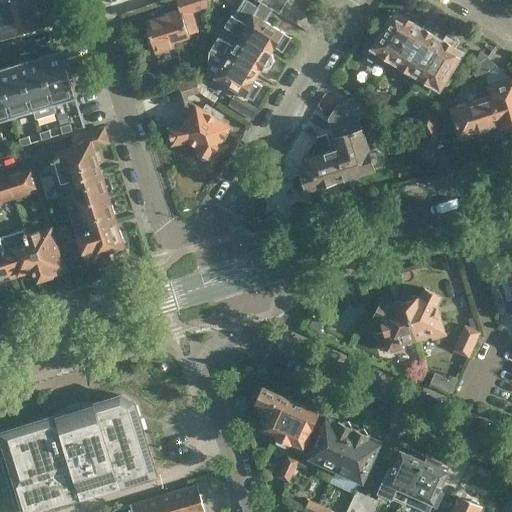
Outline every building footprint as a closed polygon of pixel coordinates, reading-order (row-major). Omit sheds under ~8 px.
[(0,0),(0,35),(29,26),(26,17),(24,17),(24,16),(43,10),(42,10),(39,0),(0,0)] [(146,22),(156,52),(175,46),(174,41),(190,36),(190,34),(199,31),(193,12),(209,6),(210,0),(176,0),(181,11),(146,22)] [(259,0),(281,13),(289,0),(259,0)] [(233,14),(227,25),(272,52),(275,47),(284,51),(293,37),(266,20),(269,13),(249,1),(238,18),(233,14)] [(319,8),(311,3),(305,14),(314,18),(319,8)] [(404,15),(396,10),(370,53),(369,59),(375,62),(380,59),(391,66),(394,61),(417,23),(416,22),(417,21),(417,17),(409,12),(405,13),(404,15)] [(442,28),(429,20),(424,27),(417,23),(394,61),(400,65),(396,71),(408,79),(412,72),(419,76),(442,38),(438,35),(442,28)] [(462,40),(449,32),(445,39),(442,38),(419,76),(420,77),(417,83),(428,91),(432,84),(442,90),(466,52),(458,48),(462,40)] [(220,36),(214,46),(259,73),(263,66),(266,68),(272,67),(276,61),(274,54),(242,35),(235,46),(220,36)] [(259,73),(214,46),(211,50),(209,71),(255,100),(263,85),(255,79),(259,73)] [(469,68),(473,71),(490,57),(489,55),(481,50),(476,57),(475,57),(469,68)] [(39,57),(39,59),(53,103),(75,96),(61,52),(52,55),(51,53),(39,57)] [(511,78),(499,67),(490,57),(473,71),(481,82),(486,78),(491,97),(500,124),(501,128),(511,124),(511,78)] [(31,59),(18,63),(19,65),(32,109),(35,119),(56,113),(53,103),(39,59),(31,62),(31,59)] [(10,66),(0,68),(0,77),(12,116),(32,109),(19,65),(11,68),(10,66)] [(0,119),(12,116),(0,77),(0,119)] [(177,86),(181,102),(183,109),(191,114),(186,123),(169,127),(173,145),(188,141),(197,147),(195,150),(199,153),(199,156),(205,160),(209,158),(211,159),(230,127),(216,118),(220,113),(212,108),(216,102),(201,92),(202,85),(200,78),(177,86)] [(349,103),(335,107),(330,118),(339,149),(338,149),(347,178),(375,169),(374,168),(383,166),(385,161),(383,154),(379,151),(371,154),(359,118),(373,113),(355,96),(348,99),(349,103)] [(500,124),(491,97),(454,108),(463,141),(484,134),(482,129),(500,124)] [(432,112),(443,134),(453,129),(443,107),(432,112)] [(445,140),(443,134),(432,112),(418,122),(429,145),(445,140)] [(70,123),(60,126),(63,134),(72,131),(70,123)] [(63,184),(102,172),(94,148),(109,144),(104,126),(72,136),(77,152),(62,157),(62,155),(55,158),(63,184)] [(49,129),(40,132),(42,140),(52,137),(49,129)] [(347,178),(338,149),(332,151),(328,134),(317,137),(308,153),(309,157),(305,158),(306,163),(301,164),(303,174),(295,176),(293,181),(295,187),(299,190),(309,188),(309,189),(347,178)] [(29,136),(19,139),(21,146),(31,143),(29,136)] [(0,144),(0,150),(1,153),(10,150),(8,142),(0,144)] [(9,176),(16,198),(40,191),(33,169),(9,176)] [(102,172),(63,184),(71,209),(110,197),(102,172)] [(0,203),(16,198),(9,176),(0,178),(0,203)] [(45,190),(56,187),(54,177),(42,181),(45,190)] [(56,187),(45,190),(47,199),(59,196),(56,187)] [(110,197),(71,209),(78,233),(117,221),(110,197)] [(126,250),(117,221),(78,233),(88,265),(97,263),(98,269),(117,263),(114,254),(126,250)] [(56,228),(60,239),(71,236),(68,225),(56,228)] [(0,228),(0,234),(1,237),(2,236),(9,234),(7,226),(0,228)] [(41,280),(25,229),(9,234),(2,236),(0,237),(13,277),(36,270),(39,281),(41,280)] [(63,267),(62,265),(52,229),(29,236),(27,229),(25,229),(41,280),(68,272),(66,266),(63,267)] [(0,237),(0,236),(0,281),(13,277),(0,237)] [(66,266),(68,272),(78,269),(75,261),(62,265),(63,267),(66,266)] [(511,279),(503,282),(500,283),(499,286),(507,313),(510,314),(511,313),(511,279)] [(404,299),(417,338),(432,333),(433,337),(445,333),(437,305),(441,296),(425,288),(421,295),(404,299)] [(417,338),(404,299),(387,304),(383,301),(374,317),(383,322),(385,331),(377,333),(382,348),(390,346),(391,350),(402,347),(401,342),(417,338)] [(313,319),(308,329),(318,334),(320,330),(323,323),(313,319)] [(468,354),(478,331),(465,325),(454,348),(468,354)] [(430,384),(451,393),(457,379),(450,375),(448,379),(435,373),(430,384)] [(276,434),(292,399),(263,386),(257,387),(253,397),(265,426),(264,428),(276,434)] [(11,455),(27,509),(100,487),(102,491),(150,476),(145,461),(152,459),(134,402),(121,395),(0,432),(0,435),(7,457),(11,455)] [(292,399),(276,434),(278,441),(285,444),(293,441),(304,446),(319,411),(292,399)] [(326,418),(309,458),(335,470),(355,429),(352,427),(348,421),(343,423),(339,421),(338,423),(326,418)] [(355,429),(335,470),(363,483),(381,443),(370,438),(371,436),(366,434),(363,429),(358,430),(355,429)] [(411,453),(402,449),(394,468),(391,466),(383,483),(380,490),(404,502),(405,499),(410,490),(411,491),(426,456),(413,449),(411,453)] [(289,481),(299,460),(288,455),(278,476),(289,481)] [(437,503),(443,490),(440,488),(448,470),(439,466),(441,463),(426,456),(411,491),(410,490),(405,499),(428,510),(432,501),(437,503)] [(113,511),(204,511),(196,484),(113,511)] [(358,511),(366,495),(356,491),(346,511),(358,511)] [(373,511),(378,501),(366,495),(358,511),(373,511)] [(479,511),(483,506),(480,505),(479,501),(474,499),(470,500),(460,496),(452,511),(479,511)] [(307,511),(317,511),(321,504),(312,500),(306,511),(307,511)]
